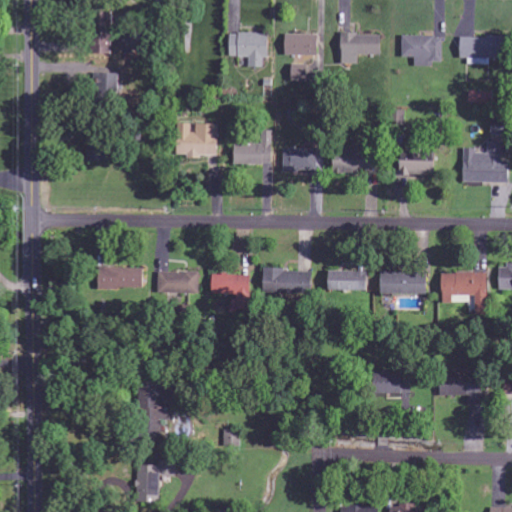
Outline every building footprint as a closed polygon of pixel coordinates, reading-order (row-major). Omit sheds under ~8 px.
[(271,59),(271,34),(233,34),(233,57),(251,57),(252,69),(266,69),(265,59),(271,59)] [(321,56),(321,36),(288,35),(287,55),(321,56)] [(362,56),(384,56),(385,36),(344,35),(344,65),(362,65),(362,56)] [(417,67),(435,68),(435,63),(445,63),(445,37),(405,37),(405,58),(417,59),(417,67)] [(315,65),(293,65),(293,82),(315,82),(315,65)] [(122,94),(121,74),(95,75),(96,95),(122,94)] [(495,105),(496,93),(471,92),(470,104),(495,105)] [(219,125),(197,125),(197,133),(192,133),(192,125),(180,124),(179,156),(188,156),(188,159),(202,160),(202,156),(218,156),(219,125)] [(90,163),(109,162),(108,138),(89,139),(90,163)] [(467,183),(511,183),(511,162),(504,162),(504,142),(489,142),(489,154),(478,154),(478,148),(466,148),(467,183)] [(236,165),(268,166),(269,144),(236,143),(236,165)] [(319,149),(285,151),(286,172),(319,171),(319,149)] [(338,173),(380,172),(380,151),(338,151),(338,173)] [(439,177),(439,152),(404,152),(403,176),(439,177)] [(511,291),(511,265),(502,266),(502,291),(511,291)] [(145,291),(146,270),(100,268),(99,289),(145,291)] [(265,294),(314,295),(315,272),(266,271),(265,294)] [(370,291),(369,272),(332,272),(332,292),(370,291)] [(383,294),(430,295),(430,273),(383,272),(383,294)] [(160,273),(160,294),(201,294),(201,274),(160,273)] [(445,274),(446,304),(456,304),(456,297),(477,296),(477,316),(490,316),(489,273),(445,274)] [(252,276),(213,275),(213,295),(234,295),(234,310),(251,311),(252,276)] [(413,395),(413,374),(383,375),(383,395),(413,395)] [(166,385),(145,385),(144,420),(166,420),(166,385)] [(225,447),(240,447),(240,431),(225,431),(225,447)] [(179,478),(180,462),(157,462),(156,492),(166,492),(166,477),(179,478)]
